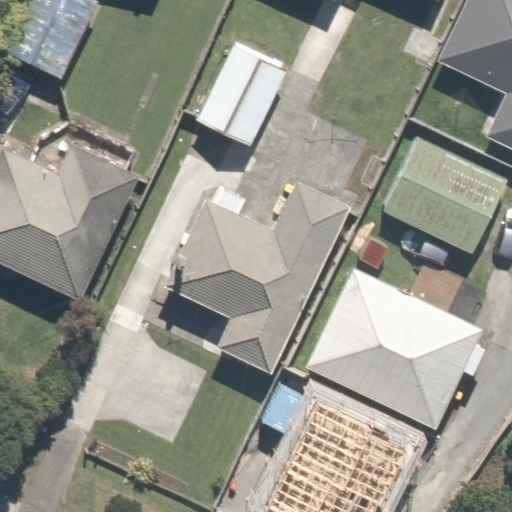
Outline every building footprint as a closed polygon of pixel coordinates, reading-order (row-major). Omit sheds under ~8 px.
[(511,0),(463,0),(437,65),(498,88),(482,128),(511,145),(511,0)] [(241,142),(283,66),(242,43),(200,120),(241,142)] [(0,260),(75,298),(140,170),(62,131),(44,167),(2,146),(0,149),(0,260)] [(511,185),(511,176),(414,132),(380,208),(481,254),(511,185)] [(338,197),(291,177),(273,220),(196,187),(158,275),(230,306),(214,342),(266,364),(338,197)] [(430,415),(473,320),(352,266),(309,361),(430,415)]
